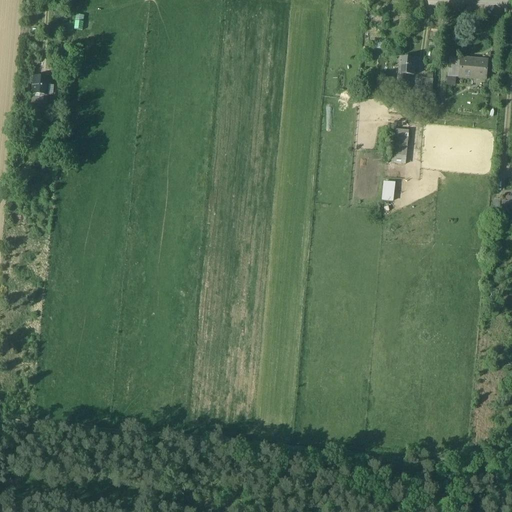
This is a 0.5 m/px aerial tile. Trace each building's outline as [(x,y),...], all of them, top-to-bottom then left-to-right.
[(414,75),(415,58),(400,57),(398,75),(407,75),(414,75)] [(459,78),(460,59),(448,59),(446,86),(458,87),(459,78)] [(487,62),(460,59),(459,78),(486,80),(487,62)] [(405,109),(407,75),(398,75),(397,89),(390,89),(389,108),(405,109)] [(48,78),(34,77),(32,94),(46,95),(48,78)] [(434,79),(424,78),(423,92),(433,93),(434,79)] [(46,95),(32,94),(32,104),(45,106),(46,95)] [(45,106),(32,104),(31,111),(45,112),(45,106)] [(407,132),(390,131),(388,162),(404,164),(407,132)] [(393,184),(382,184),(381,201),(391,202),(393,184)] [(511,195),(508,196),(506,198),(506,200),(495,200),(494,213),(500,214),(500,219),(502,222),(508,222),(511,220),(511,214),(511,195)]
